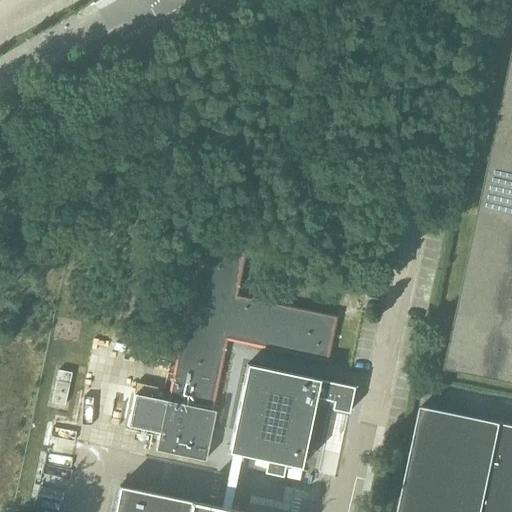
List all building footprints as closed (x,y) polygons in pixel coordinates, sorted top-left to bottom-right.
[(511,56),(502,101),(511,103),(511,56)] [(511,103),(502,101),(491,154),(511,158),(511,103)] [(511,158),(491,154),(480,207),(511,213),(511,158)] [(511,213),(480,207),(468,260),(511,269),(511,213)] [(134,395),(127,427),(159,433),(155,451),(204,461),(208,444),(211,428),(214,412),(210,411),(224,345),(225,339),(248,344),(325,360),(334,319),(234,298),(243,253),(202,244),(192,290),(192,293),(166,287),(160,310),(187,316),(184,329),(178,357),(168,403),(165,402),(134,395)] [(511,269),(468,260),(457,313),(511,324),(511,269)] [(511,324),(457,313),(445,369),(511,383),(511,324)] [(228,453),(266,461),(285,465),(300,468),(315,398),(333,402),(331,410),(348,414),(353,388),(246,365),(228,453)] [(58,371),(50,403),(64,406),(71,374),(58,371)] [(511,511),(511,426),(421,407),(398,511),(481,511),(482,509),(497,511),(511,511)] [(236,511),(119,487),(113,511),(236,511)]
